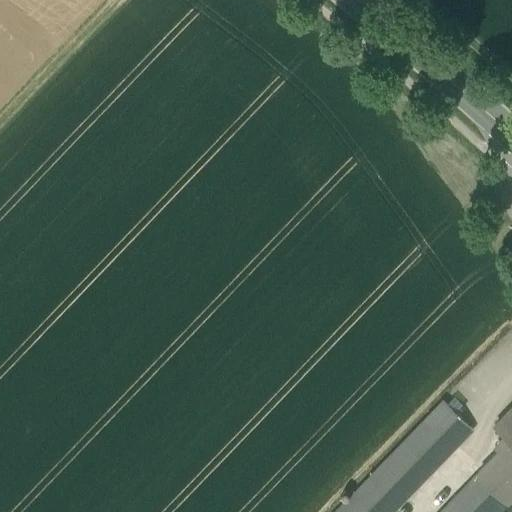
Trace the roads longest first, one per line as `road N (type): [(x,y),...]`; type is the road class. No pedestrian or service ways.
road 1 (secondary): [(511,141),(351,0)]
road 2 (track): [(0,122),(117,0)]
